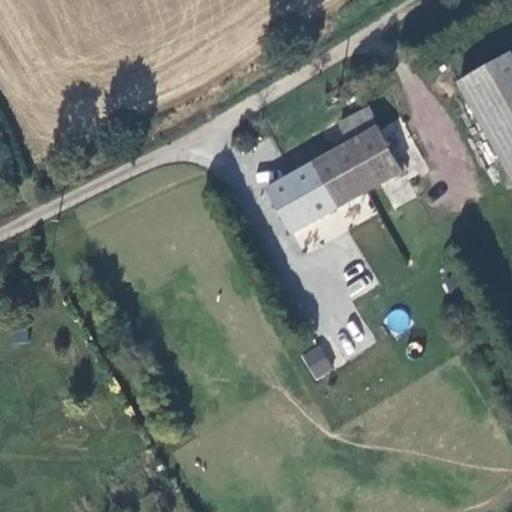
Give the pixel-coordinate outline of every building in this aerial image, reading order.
[(511,62),(464,90),(511,177),(511,62)] [(404,177),(379,132),(367,109),(339,124),(352,146),(271,191),(296,236),(404,177)] [(351,296),(373,289),(369,276),(347,283),(351,296)] [(395,337),(413,323),(400,306),(382,320),(395,337)] [(318,344),(300,355),(316,380),(334,368),(318,344)]
